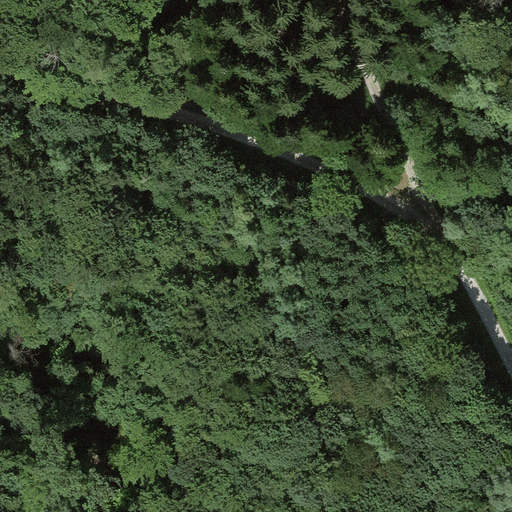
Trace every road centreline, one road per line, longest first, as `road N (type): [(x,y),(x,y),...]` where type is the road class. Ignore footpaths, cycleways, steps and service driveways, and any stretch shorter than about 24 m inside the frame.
road 1 (track): [(0,67),(151,104),(345,175),(419,219),(450,248),(511,361)]
road 2 (track): [(341,0),(450,248)]
